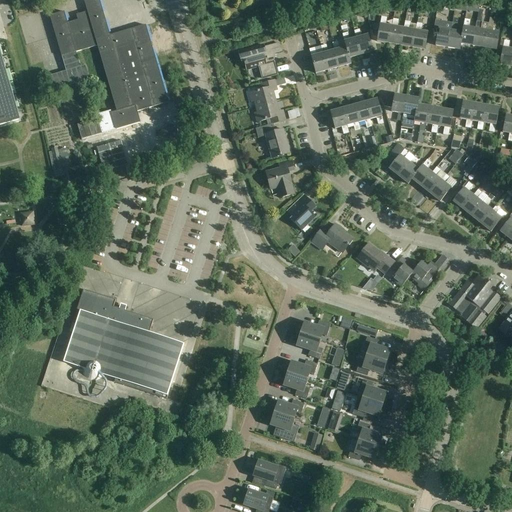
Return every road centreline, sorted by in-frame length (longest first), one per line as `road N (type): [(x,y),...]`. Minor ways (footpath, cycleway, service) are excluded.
road 1 (unclassified): [(295,282),(268,261),(250,229),(177,0)]
road 2 (residential): [(307,102),(322,166),(369,205),(364,211),(398,234),(471,251)]
road 3 (residential): [(221,506),(295,282)]
road 4 (residential): [(511,86),(417,70),(307,102)]
road 5 (residential): [(431,488),(389,474),(403,432),(405,358),(419,323)]
road 6 (unclassified): [(431,488),(456,382),(444,346),(419,323)]
road 7 (unclassified): [(419,323),(295,282)]
